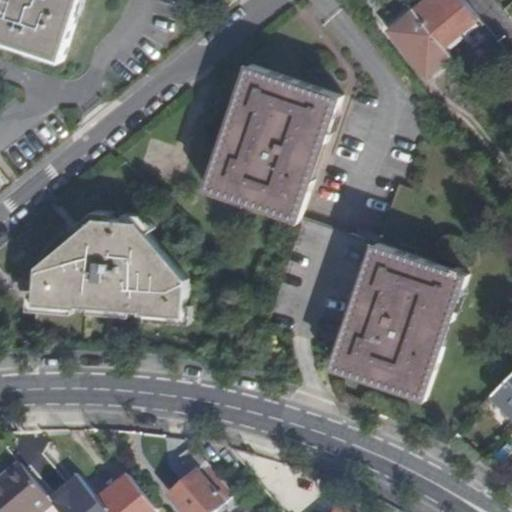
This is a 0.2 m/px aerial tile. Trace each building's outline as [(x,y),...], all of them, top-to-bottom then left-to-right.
[(0,0),(0,38),(70,59),(87,0),(0,0)] [(466,0),(430,0),(417,11),(446,46),(481,17),(466,0)] [(446,46),(417,11),(416,10),(393,30),(429,74),(453,55),(446,46)] [(211,181),(299,213),(302,214),(346,93),(255,59),(211,181)] [(302,214),(299,213),(260,318),(341,349),(381,243),(302,214)] [(141,218),(101,214),(43,263),(41,301),(80,305),(81,302),(143,308),(142,311),(184,315),(189,276),(141,218)] [(381,243),(341,349),(336,362),(427,395),(471,274),(464,270),(466,266),(460,264),(458,269),(382,240),(381,243)] [(511,378),(496,394),(511,411),(511,378)] [(216,511),(237,495),(196,446),(184,455),(200,474),(177,493),(184,502),(192,511),(216,511)] [(44,511),(56,501),(23,463),(0,483),(0,511),(44,511)] [(113,511),(156,511),(161,508),(132,473),(102,498),(113,511)] [(192,511),(184,502),(180,505),(185,511),(192,511)]
